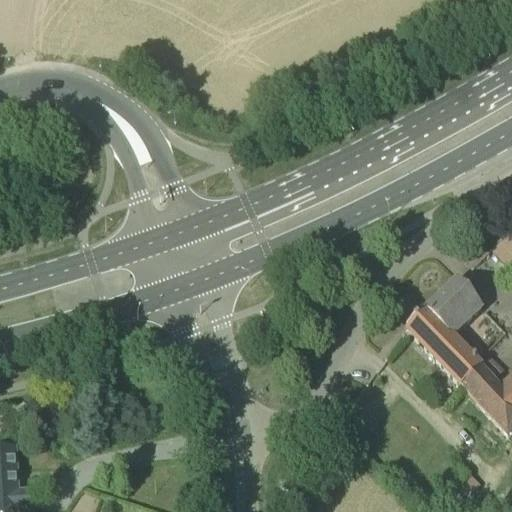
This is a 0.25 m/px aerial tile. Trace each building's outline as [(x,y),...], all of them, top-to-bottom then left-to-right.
[(511,237),(504,245),(501,241),(491,251),(511,273),(511,237)] [(458,284),(426,315),(477,367),(484,360),(462,336),(469,331),(466,327),(483,312),(458,286),(459,285),(458,284)] [(511,382),(501,392),(477,367),(426,315),(405,335),(406,336),(407,335),(439,368),(440,368),(509,443),(511,439),(511,382)] [(0,511),(29,511),(29,497),(18,497),(15,454),(0,454),(0,511)] [(467,500),(480,488),(470,478),(457,490),(467,500)]
